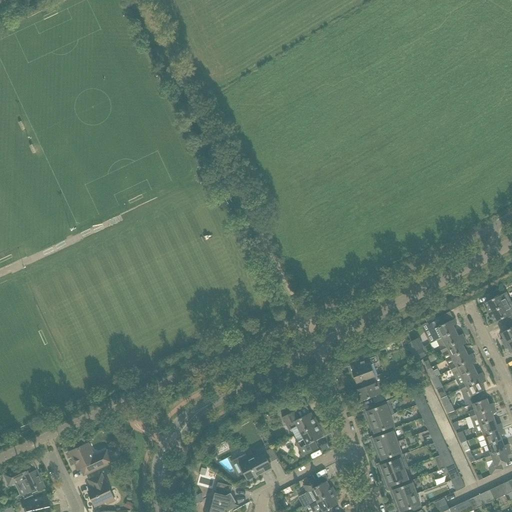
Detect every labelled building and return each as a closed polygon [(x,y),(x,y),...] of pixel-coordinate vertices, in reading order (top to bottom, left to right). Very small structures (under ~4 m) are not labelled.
[(506,292),(503,294),(500,289),(489,294),(492,299),(485,303),(488,308),(485,309),(488,314),(506,305),(511,302),(506,292)] [(511,303),(511,302),(506,305),(488,314),(490,319),(493,318),(495,323),(502,319),(505,325),(511,321),(511,303)] [(428,325),(431,332),(434,336),(436,341),(442,338),(456,331),(453,326),(457,324),(455,319),(443,325),(440,319),(428,325)] [(511,321),(505,325),(507,330),(501,334),(503,339),(501,340),(503,345),(511,340),(511,321)] [(441,351),(464,339),(462,334),(458,336),(456,331),(442,338),(445,343),(439,346),(441,351)] [(411,340),(416,351),(423,348),(418,337),(411,340)] [(467,343),(464,339),(441,351),(443,355),(449,352),(452,357),(465,350),(463,345),(467,343)] [(511,340),(503,345),(506,349),(508,348),(510,353),(511,352),(511,340)] [(451,370),(474,358),(472,354),(468,356),(465,350),(452,357),(454,363),(448,366),(451,370)] [(362,368),(352,372),(357,383),(364,381),(366,387),(378,382),(375,376),(378,375),(373,364),(378,362),(376,357),(360,363),(362,368)] [(477,363),(474,358),(451,370),(453,374),(459,371),(461,377),(475,370),(473,365),(477,363)] [(433,371),(432,367),(427,370),(432,379),(436,377),(438,376),(441,375),(438,369),(433,371)] [(460,389),(484,378),(482,373),(478,375),(475,370),(461,377),(464,382),(458,385),(460,389)] [(438,376),(436,377),(432,379),(436,389),(442,386),(438,376)] [(486,382),(484,378),(460,389),(469,406),(473,405),(473,404),(481,401),(484,400),(480,392),(485,390),(482,384),(486,382)] [(382,394),(378,382),(366,387),(358,390),(362,401),(375,397),(377,403),(391,398),(389,391),(382,394)] [(447,396),(442,386),(436,389),(441,399),(447,396)] [(450,404),(447,396),(441,399),(444,407),(450,404)] [(487,399),(484,400),(481,401),(473,404),(473,405),(475,410),(468,412),(470,417),(495,408),(493,403),(489,405),(487,399)] [(394,414),(389,401),(365,409),(367,415),(365,416),(368,424),(391,416),(394,414)] [(431,414),(426,401),(418,405),(420,408),(418,409),(422,418),(431,414)] [(497,413),(495,408),(470,417),(472,421),(478,419),(480,425),(494,420),(493,414),(497,413)] [(313,418),(311,413),(301,418),(297,410),(282,417),(289,431),(291,430),(295,436),(318,424),(315,418),(313,418)] [(437,426),(431,414),(422,418),(426,427),(428,426),(430,430),(437,426)] [(395,429),(391,416),(368,424),(371,431),(373,431),(375,435),(375,436),(393,430),(395,429)] [(496,425),(494,420),(480,425),(482,431),(476,433),(477,437),(502,429),(500,424),(496,425)] [(321,430),(318,424),(295,436),(298,442),(296,443),(298,448),(303,457),(318,449),(314,441),(323,437),(320,431),(321,430)] [(443,439),(437,426),(430,430),(432,433),(430,434),(434,443),(443,439)] [(504,434),(502,429),(477,437),(479,442),(485,440),(487,445),(502,440),(500,435),(504,434)] [(397,442),(393,430),(375,436),(375,435),(372,436),(374,442),(372,442),(375,450),(397,442)] [(458,437),(461,443),(467,441),(464,435),(458,437)] [(449,451),(447,447),(443,439),(434,443),(438,451),(439,451),(441,455),(449,451)] [(485,458),(510,449),(508,444),(504,446),(502,440),(487,445),(489,451),(483,453),(485,458)] [(402,454),(397,442),(375,450),(378,458),(380,457),(382,462),(402,454)] [(112,462),(108,454),(107,451),(94,456),(88,443),(70,452),(74,462),(77,463),(79,466),(77,467),(78,470),(81,469),(84,476),(112,462)] [(212,448),(210,449),(211,450),(212,452),(214,456),(221,452),(224,451),(220,444),(218,445),(212,448)] [(272,448),(267,451),(272,462),(278,459),(272,448)] [(511,454),(510,449),(485,458),(486,462),(493,460),(495,466),(488,468),(491,475),(503,470),(501,464),(509,461),(507,455),(511,454)] [(454,464),(449,451),(441,455),(443,459),(441,459),(445,468),(454,464)] [(246,454),(237,458),(240,465),(246,476),(248,481),(261,475),(271,470),(272,469),(263,453),(249,460),(246,454)] [(402,454),(382,462),(379,463),(381,468),(379,469),(382,477),(404,469),(405,469),(408,468),(403,454),(402,454)] [(460,477),(458,472),(454,464),(445,468),(450,478),(451,477),(453,480),(460,477)] [(22,466),(3,475),(8,486),(14,483),(15,482),(21,494),(22,494),(24,495),(29,492),(35,489),(37,492),(44,488),(36,469),(28,473),(27,470),(25,472),(22,466)] [(408,480),(405,469),(404,469),(382,477),(385,485),(387,484),(389,490),(392,489),(392,488),(409,481),(408,480)] [(101,474),(98,476),(89,480),(92,487),(93,487),(94,489),(88,492),(95,507),(114,498),(107,483),(106,484),(101,474)] [(465,487),(462,480),(460,477),(453,480),(454,484),(453,484),(456,491),(465,487)] [(311,504),(335,492),(332,487),(330,488),(326,482),(319,486),(315,479),(303,486),(307,493),(305,494),(311,504)] [(511,491),(511,479),(500,485),(505,495),(511,491)] [(412,480),(409,481),(392,488),(392,489),(394,493),(392,494),(395,502),(417,494),(412,480)] [(231,486),(220,483),(218,483),(209,511),(229,511),(238,506),(235,505),(236,503),(230,494),(232,488),(231,486)] [(505,495),(500,485),(490,490),(495,500),(505,495)] [(495,500),(490,490),(479,495),(484,505),(495,500)] [(31,497),(29,492),(24,495),(22,494),(21,494),(16,497),(15,499),(17,503),(31,497)] [(332,511),(331,509),(338,504),(335,498),(337,496),(335,492),(311,504),(314,511),(316,511),(332,511)] [(412,511),(422,507),(417,494),(395,502),(398,510),(400,509),(400,511),(412,511)] [(484,505),(479,495),(469,500),(474,509),(484,505)] [(49,511),(46,496),(37,498),(20,502),(22,508),(24,508),(25,511),(49,511)] [(442,511),(449,508),(444,498),(434,503),(437,510),(441,508),(442,511)] [(468,511),(474,509),(469,500),(456,506),(458,511),(468,511)]
